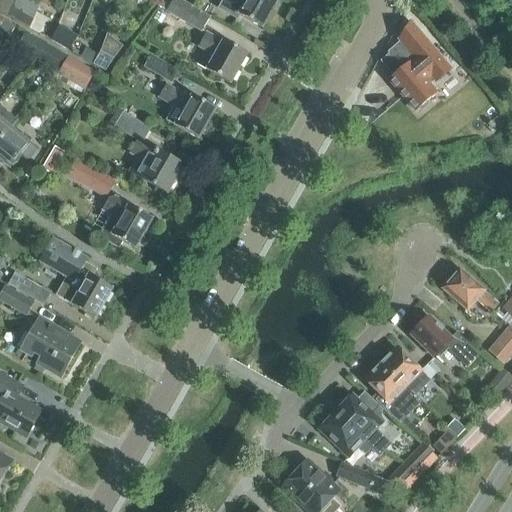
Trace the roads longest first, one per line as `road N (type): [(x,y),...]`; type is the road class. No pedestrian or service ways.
road 1 (residential): [(196,349),(382,0)]
road 2 (residential): [(298,411),(442,252)]
road 3 (residential): [(98,511),(196,349)]
road 4 (residential): [(225,511),(298,411)]
